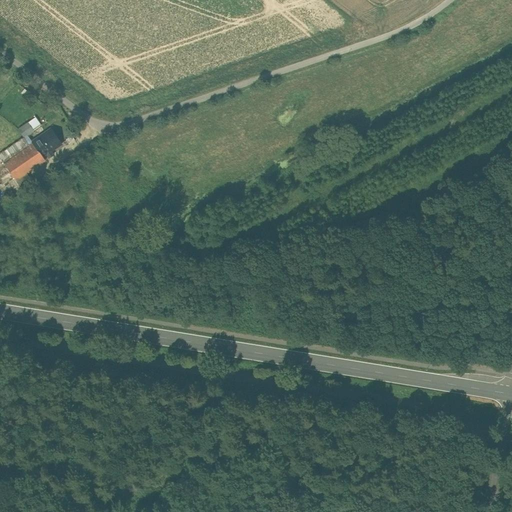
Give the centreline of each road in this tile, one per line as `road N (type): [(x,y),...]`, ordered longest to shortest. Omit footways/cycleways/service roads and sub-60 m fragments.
road 1 (secondary): [(511,393),(0,311)]
road 2 (unclassified): [(449,0),(400,31),(120,126),(88,119),(0,50)]
road 3 (unclassified): [(487,511),(511,393)]
